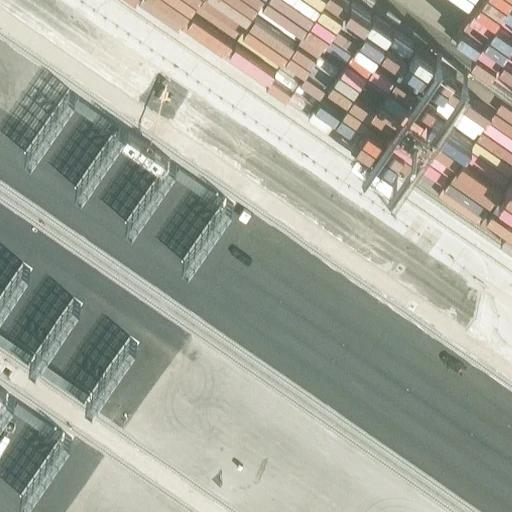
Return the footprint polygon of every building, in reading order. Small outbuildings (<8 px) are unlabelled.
[(478,0),(460,31),(477,41),(487,25),(488,26),(503,0),(478,0)] [(138,73),(128,93),(138,97),(148,77),(138,73)] [(423,170),(436,153),(414,137),(412,140),(374,111),(363,124),(423,170)] [(377,293),(389,272),(326,236),(314,258),(377,293)] [(335,458),(349,440),(318,417),(304,436),(335,458)]
